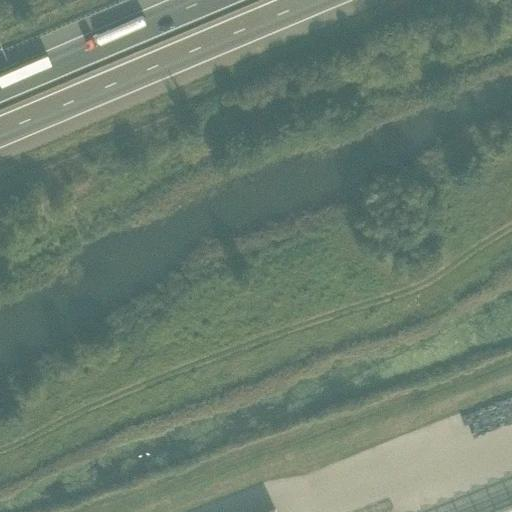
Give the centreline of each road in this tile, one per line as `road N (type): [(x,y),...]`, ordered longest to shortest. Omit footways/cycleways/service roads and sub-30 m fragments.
road 1 (track): [(0,443),(419,279),(511,226)]
road 2 (motorway): [(0,131),(313,0)]
road 3 (unknown): [(511,403),(220,511)]
road 4 (motorway): [(204,0),(0,85)]
